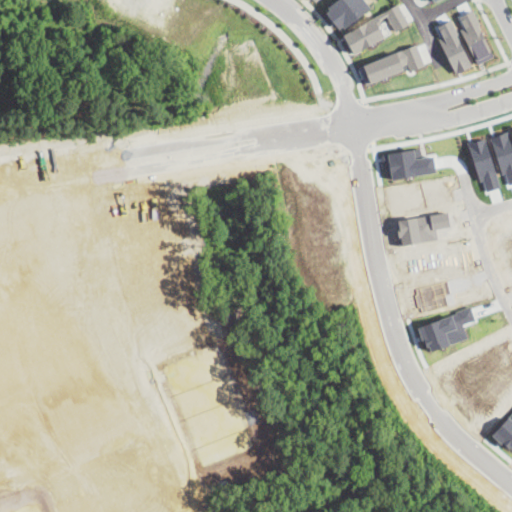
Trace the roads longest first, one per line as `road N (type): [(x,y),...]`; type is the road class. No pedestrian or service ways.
road 1 (residential): [(279,0),(336,65),(405,366),(431,410),(511,485)]
road 2 (residential): [(511,76),(415,107),(124,160)]
road 3 (residential): [(124,160),(165,164),(406,129),(511,95)]
road 4 (residential): [(124,160),(86,166),(75,183),(97,314),(161,459)]
road 5 (residential): [(511,201),(477,222),(511,313)]
